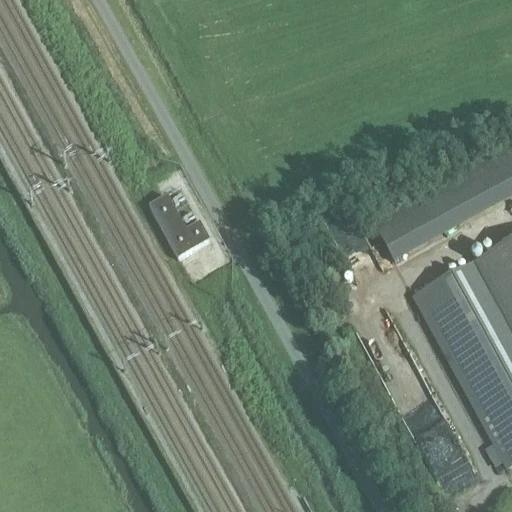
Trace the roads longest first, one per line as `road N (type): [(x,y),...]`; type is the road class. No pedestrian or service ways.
road 1 (unclassified): [(98,0),(381,511)]
road 2 (track): [(511,215),(388,282),(491,478),(481,511)]
road 3 (track): [(0,181),(181,511)]
